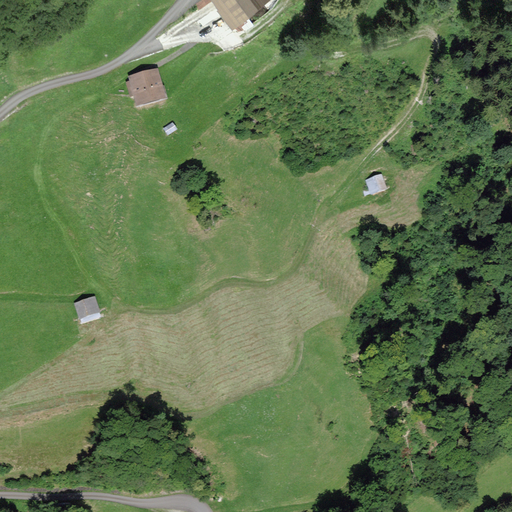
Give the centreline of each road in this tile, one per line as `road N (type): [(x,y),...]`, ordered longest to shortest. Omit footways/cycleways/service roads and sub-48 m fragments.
road 1 (track): [(366,0),(323,50),(434,31),(424,93),(325,205),(297,265),(268,285),(230,283),(175,308),(122,311),(0,394)]
road 2 (track): [(208,31),(67,109),(44,134),(37,177),(43,195),(107,301)]
road 3 (track): [(0,412),(117,395),(187,416),(214,410),(225,398),(288,377),(299,342)]
road 4 (unclassified): [(0,113),(33,90),(115,63),(187,0)]
road 5 (unclassified): [(204,511),(193,503),(0,495)]
road 6 (track): [(273,511),(347,488),(377,433)]
road 7 (track): [(122,311),(94,292),(67,300),(0,296)]
